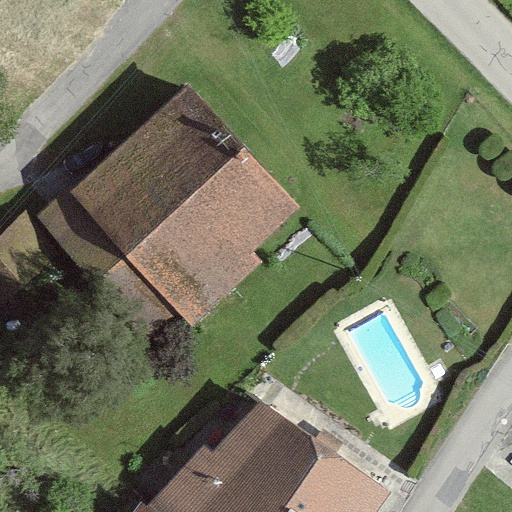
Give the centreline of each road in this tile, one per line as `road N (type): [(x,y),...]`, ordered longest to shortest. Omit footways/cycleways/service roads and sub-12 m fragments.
road 1 (residential): [(155,0),(0,160)]
road 2 (unclassified): [(511,378),(421,511)]
